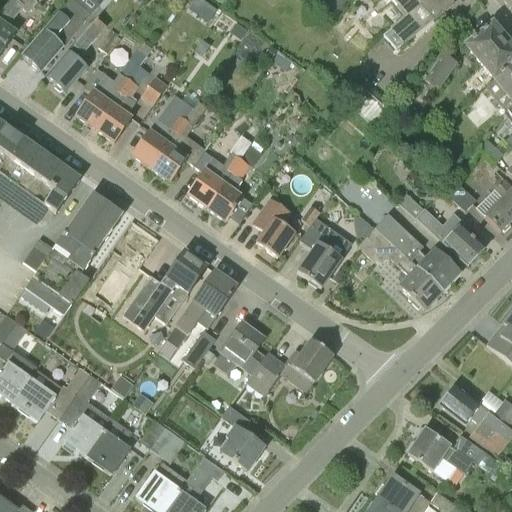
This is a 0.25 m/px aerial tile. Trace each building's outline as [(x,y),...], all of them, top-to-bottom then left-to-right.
[(30,15),(42,0),(12,0),(0,14),(0,56),(16,34),(7,28),(23,10),(30,15)] [(197,0),(190,10),(209,23),(217,11),(201,0),(197,0)] [(340,15),(350,0),(318,0),(318,1),(340,15)] [(393,0),(392,2),(396,8),(395,9),(402,18),(390,30),(390,31),(382,38),(395,53),(403,46),(404,48),(441,15),(453,5),(452,4),(452,3),(449,0),(393,0)] [(22,57),(40,74),(62,49),(90,17),(71,1),(22,57)] [(64,96),(86,71),(78,62),(106,31),(96,22),(68,54),(46,79),(54,87),(53,90),(58,95),(61,94),(64,96)] [(493,28),(491,26),(463,50),(492,83),(482,91),(483,92),(485,90),(511,66),(511,50),(501,38),(502,36),(495,27),(493,28)] [(107,57),(118,40),(109,34),(98,50),(107,57)] [(269,48),(264,59),(288,70),(293,59),(269,48)] [(438,93),(456,67),(440,55),(401,111),(412,119),(433,90),(438,93)] [(503,118),(511,110),(511,66),(485,90),(483,92),(503,118)] [(147,85),(152,78),(139,69),(129,83),(94,132),(113,146),(131,121),(132,121),(126,117),(134,106),(129,102),(143,82),(147,85)] [(94,132),(129,83),(119,76),(115,83),(102,100),(93,93),(74,118),(94,132)] [(152,109),(167,89),(154,80),(140,100),(152,109)] [(378,134),(392,117),(361,89),(346,105),(378,134)] [(194,169),(204,154),(206,151),(189,140),(207,111),(197,105),(190,116),(150,172),(169,186),(185,163),(194,169)] [(180,109),(166,130),(156,122),(149,133),(149,132),(130,158),(150,172),(190,116),(180,109)] [(511,110),(503,118),(511,128),(511,110)] [(25,150),(26,148),(25,147),(27,143),(0,123),(0,173),(13,155),(17,157),(23,149),(25,150)] [(52,160),(27,143),(25,147),(26,148),(25,150),(23,149),(17,157),(13,155),(0,173),(0,177),(27,196),(52,160)] [(240,162),(240,163),(249,169),(251,171),(261,157),(250,149),(248,151),(240,162)] [(240,163),(240,162),(234,157),(231,155),(223,167),(204,154),(194,169),(202,175),(186,198),(206,212),(240,163)] [(55,216),(80,181),(52,160),(27,196),(55,216)] [(225,225),(243,200),(234,193),(241,183),(240,182),(249,169),(240,163),(206,212),(225,225)] [(511,223),(511,191),(504,183),(494,193),(493,192),(476,209),(499,235),(502,232),(504,234),(509,229),(508,227),(511,223)] [(464,215),(475,203),(459,186),(447,199),(464,215)] [(63,319),(88,283),(80,278),(122,218),(91,196),(51,252),(40,268),(24,292),(63,319)] [(441,229),(406,196),(398,206),(442,246),(466,270),(483,251),(460,230),(464,226),(453,217),(441,229)] [(277,262),(294,236),(282,227),(289,217),(280,210),(265,202),(248,228),(262,237),(256,246),(277,262)] [(308,228),(318,215),(310,209),(300,223),(308,228)] [(422,250),(388,218),(375,232),(390,246),(391,245),(441,295),(442,295),(459,276),(433,251),(424,261),(418,255),(422,250)] [(320,291),(341,262),(351,247),(314,222),(299,245),(312,254),(297,275),(320,291)] [(390,246),(375,232),(358,250),(379,269),(388,260),(409,280),(398,291),(412,304),(410,306),(417,312),(419,311),(423,314),(441,295),(391,245),(390,246)] [(40,268),(51,252),(37,243),(27,260),(40,268)] [(195,262),(184,254),(160,287),(157,289),(147,283),(132,304),(153,320),(167,300),(180,309),(206,270),(202,267),(202,265),(198,262),(195,262)] [(207,332),(236,291),(237,290),(213,274),(165,343),(177,351),(196,325),(207,332)] [(511,314),(509,318),(486,348),(511,368),(511,314)] [(0,346),(1,347),(16,325),(5,318),(0,325),(0,346)] [(28,344),(33,337),(16,325),(1,347),(11,354),(21,340),(28,344)] [(245,386),(263,361),(254,354),(263,341),(241,326),(218,356),(220,357),(212,367),(226,377),(234,367),(244,375),(240,382),(245,386)] [(194,372),(215,343),(202,334),(182,363),(194,372)] [(284,368),(285,369),(280,377),(307,395),(313,385),(313,386),(333,358),(311,343),(301,356),(296,353),(284,368)] [(0,373),(0,400),(10,407),(36,372),(11,354),(4,363),(6,365),(0,373)] [(284,368),(266,357),(263,361),(245,386),(263,399),(280,377),(285,369),(284,368)] [(91,377),(81,369),(65,391),(62,388),(61,389),(36,372),(10,407),(11,409),(14,405),(39,423),(38,424),(39,425),(47,413),(58,422),(91,377)] [(85,460),(112,422),(87,404),(101,384),(91,377),(58,422),(71,431),(62,444),(85,460)] [(119,379),(110,392),(123,401),(132,388),(119,379)] [(479,409),(454,389),(439,408),(464,428),(469,422),(477,428),(469,439),(495,461),(511,440),(511,408),(504,403),(492,418),(480,408),(479,409)] [(147,418),(155,406),(140,396),(132,407),(147,418)] [(246,474),(262,449),(242,435),(249,424),(228,410),(220,421),(232,430),(224,441),(227,443),(218,454),(246,474)] [(113,477),(130,453),(123,448),(131,436),(112,422),(85,460),(86,461),(89,457),(113,475),(112,476),(113,477)] [(149,452),(164,430),(155,423),(139,445),(149,452)] [(169,466),(184,445),(164,430),(149,452),(169,466)] [(452,451),(450,450),(424,432),(407,457),(433,475),(441,463),(463,478),(472,465),(480,472),(496,482),(505,469),(461,438),(452,451)] [(216,485),(223,475),(202,460),(186,483),(165,511),(199,511),(201,510),(202,511),(203,510),(194,504),(211,480),(216,485)] [(165,511),(186,483),(161,466),(155,476),(153,475),(137,497),(157,511),(165,511)] [(425,511),(429,506),(430,505),(392,480),(376,504),(388,511),(425,511)] [(430,505),(429,506),(438,511),(460,511),(436,495),(430,505)] [(0,511),(15,511),(0,501),(0,511)]
